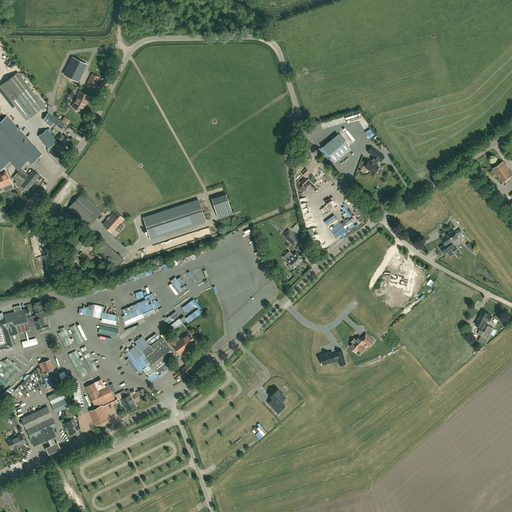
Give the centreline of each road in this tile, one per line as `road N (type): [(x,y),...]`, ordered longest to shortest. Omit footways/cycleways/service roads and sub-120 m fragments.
road 1 (unclassified): [(130,52),(152,38),(268,40),(314,153),(376,221)]
road 2 (tertiary): [(171,399),(376,221)]
road 3 (unclassified): [(130,52),(83,144),(20,218)]
road 4 (tertiary): [(0,484),(171,399)]
road 5 (tertiary): [(381,217),(511,127)]
road 6 (residential): [(495,298),(415,252),(381,217)]
road 7 (unclassified): [(213,511),(171,399)]
